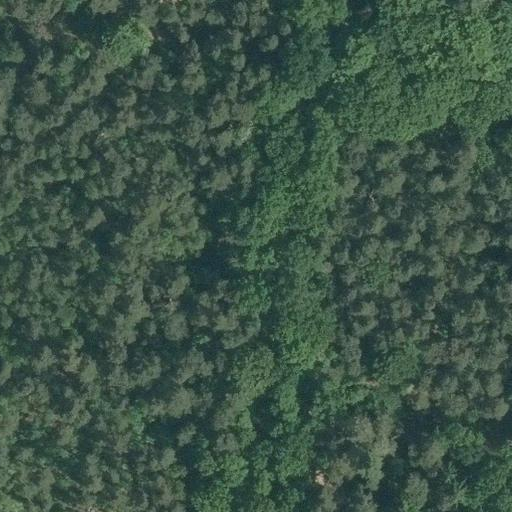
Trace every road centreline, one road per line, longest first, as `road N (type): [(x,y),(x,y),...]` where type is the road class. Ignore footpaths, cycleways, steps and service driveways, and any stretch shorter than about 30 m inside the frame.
road 1 (tertiary): [(253,511),(348,0)]
road 2 (track): [(459,5),(340,45)]
